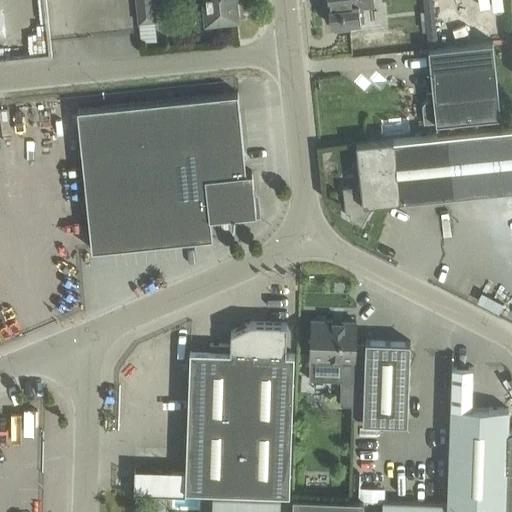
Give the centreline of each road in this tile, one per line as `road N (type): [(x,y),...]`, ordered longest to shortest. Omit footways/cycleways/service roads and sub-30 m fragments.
road 1 (unknown): [(0,82),(289,57)]
road 2 (unclassified): [(84,335),(308,241)]
road 3 (unclassified): [(308,241),(282,0)]
road 4 (unclassified): [(511,347),(308,241)]
road 5 (unclassified): [(82,511),(84,335)]
